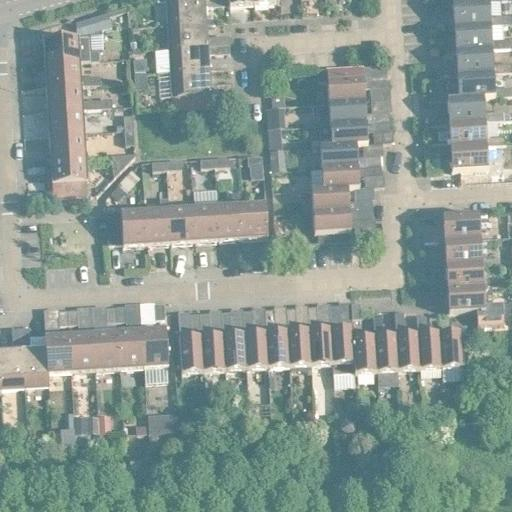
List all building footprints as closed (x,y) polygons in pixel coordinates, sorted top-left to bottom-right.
[(171,0),(173,20),(213,18),(212,4),(235,3),(236,2),(235,0),(171,0)] [(488,0),(459,2),(460,26),(496,24),(496,23),(500,23),(511,22),(511,13),(496,15),(494,0),(488,0)] [(82,21),(85,32),(117,22),(113,11),(82,21)] [(173,20),(174,44),(235,41),(235,32),(213,33),(213,18),(173,20)] [(460,26),(462,50),(498,48),(498,47),(502,47),(511,46),(511,37),(497,39),(496,24),(460,26)] [(49,38),(50,62),(86,60),(90,60),(105,59),(104,50),(95,50),(94,35),(49,38)] [(174,44),(176,68),(215,66),(214,51),(236,50),(235,41),(174,44)] [(462,50),(463,74),(499,72),(499,71),(503,71),(511,70),(511,61),(499,63),(498,48),(462,50)] [(153,57),(139,58),(140,70),(153,70),(153,57)] [(50,62),(52,86),(88,84),(92,84),(106,83),(106,74),(87,75),(86,60),(50,62)] [(334,81),(335,102),(371,100),(370,88),(394,86),(393,77),(378,78),(378,65),(323,69),(324,81),(334,81)] [(215,66),(176,68),(177,93),(216,91),(216,90),(223,90),(238,89),(237,80),(216,81),(215,66)] [(463,74),(465,97),(465,98),(489,96),(489,97),(501,96),(501,95),(505,95),(505,96),(511,95),(511,85),(500,87),(499,72),(463,74)] [(289,82),(276,83),(277,93),(290,92),(289,82)] [(52,86),(53,110),(89,108),(93,107),(93,108),(108,107),(107,98),(89,99),(88,84),(52,86)] [(216,91),(177,93),(178,108),(219,106),(219,105),(218,90),(216,90),(216,91)] [(454,98),(455,123),(491,121),(491,120),(495,120),(510,120),(509,110),(490,111),(489,97),(489,96),(465,98),(465,97),(454,98)] [(118,97),(107,98),(108,107),(118,106),(118,97)] [(335,102),(336,124),(372,122),(371,100),(335,102)] [(290,106),(272,107),(274,127),(291,126),(290,106)] [(53,110),(55,134),(91,132),(89,108),(53,110)] [(381,121),(396,120),(395,111),(380,112),(381,121)] [(130,115),(130,130),(140,129),(139,114),(130,115)] [(336,124),(337,144),(338,145),(362,144),(362,145),(373,144),(373,131),(396,130),(396,120),(381,121),(381,122),(372,122),(336,124)] [(455,123),(457,147),(493,145),(492,144),(496,144),(497,144),(511,144),(511,134),(492,135),(491,121),(455,123)] [(140,129),(130,130),(131,144),(141,144),(140,129)] [(55,134),(56,158),(92,156),(91,132),(55,134)] [(326,145),(328,168),(363,166),(362,145),(362,144),(338,145),(337,144),(326,145)] [(493,145),(457,147),(458,171),(494,169),(493,145)] [(290,149),(275,150),(276,163),(291,162),(290,149)] [(141,152),(118,153),(118,178),(141,154),(141,152)] [(253,155),(254,164),(269,163),(268,154),(253,155)] [(372,165),(387,164),(387,155),(372,156),(372,165)] [(92,156),(56,158),(58,183),(83,181),(84,196),(93,195),(92,181),(94,181),(92,156)] [(235,156),(220,157),(221,166),(236,165),(235,156)] [(221,166),(220,157),(206,158),(207,167),(221,166)] [(187,159),(172,160),(173,169),(188,168),(187,159)] [(173,169),(172,160),(158,161),(159,170),(173,169)] [(328,168),(329,188),(330,189),(354,188),(354,189),(365,188),(364,175),(388,174),(387,164),(372,165),(373,166),(363,166),(328,168)] [(124,184),(116,192),(125,200),(133,191),(124,184)] [(318,189),(320,212),(355,210),(354,189),(354,188),(330,189),(329,188),(318,189)] [(363,200),(364,209),(379,208),(378,199),(363,200)] [(272,201),(247,202),(249,239),(274,237),(272,201)] [(247,202),(223,204),(225,240),(249,239),(247,202)] [(223,204),(199,205),(201,242),(225,240),(223,204)] [(199,205),(175,207),(178,243),(201,242),(199,205)] [(175,207),(151,208),(154,244),(178,243),(175,207)] [(154,244),(151,208),(127,210),(127,212),(113,212),(113,222),(128,221),(129,243),(129,246),(154,244)] [(355,210),(320,212),(321,233),(331,233),(355,231),(356,231),(356,219),(379,217),(379,208),(364,209),(355,210)] [(449,216),(450,240),(486,238),(485,214),(449,216)] [(128,221),(113,222),(115,244),(129,243),(128,221)] [(355,231),(331,233),(331,241),(355,239),(355,231)] [(450,240),(452,264),(488,262),(486,238),(450,240)] [(452,264),(453,288),(489,286),(488,262),(452,264)] [(453,288),(455,312),(483,311),(484,324),(509,322),(508,304),(499,304),(498,286),(489,286),(453,288)] [(357,303),(358,318),(367,317),(366,302),(357,303)] [(160,304),(161,319),(171,318),(170,303),(160,304)] [(339,364),(360,362),(359,338),(360,338),(359,327),(346,328),(344,304),(335,304),(336,319),(337,319),(337,328),(339,364)] [(317,365),(339,364),(337,328),(324,329),(323,305),(313,306),(314,321),(315,320),(315,329),(317,365)] [(123,321),(122,306),(112,307),(113,322),(123,321)] [(131,306),(122,306),(123,321),(132,320),(131,306)] [(296,366),(317,365),(315,329),(303,330),(301,306),(292,307),(293,322),(294,331),(293,331),(296,366)] [(274,368),(296,366),(293,331),(281,332),(280,308),(270,308),(271,323),(272,323),(272,332),(274,368)] [(75,324),(74,309),(65,310),(65,324),(75,324)] [(83,309),(74,309),(75,324),(84,323),(83,309)] [(252,369),(274,368),(272,332),(260,333),(258,309),(249,310),(250,325),(251,333),(250,334),(252,369)] [(231,371),(252,369),(250,334),(238,334),(236,310),(227,311),(228,326),(229,335),(231,371)] [(403,335),(402,335),(405,371),(426,369),(424,334),(411,335),(410,311),(401,312),(402,326),(403,335)] [(206,327),(206,312),(197,313),(198,328),(206,327)] [(209,372),(231,371),(229,335),(216,336),(215,312),(206,312),(206,327),(207,327),(208,336),(207,336),(209,372)] [(381,336),(383,372),(405,371),(402,335),(390,336),(388,312),(379,313),(380,328),(381,336)] [(424,334),(426,369),(447,368),(445,333),(433,333),(432,315),(422,315),(423,330),(424,330),(424,334)] [(36,326),(27,327),(30,386),(55,385),(54,373),(52,346),(51,346),(37,347),(36,326)] [(19,348),(4,349),(6,388),(30,386),(27,327),(17,327),(19,348)] [(172,327),(147,328),(150,368),(174,366),(172,327)] [(147,328),(123,330),(126,369),(150,368),(147,328)] [(123,330),(99,331),(102,370),(126,369),(123,330)] [(99,331),(75,333),(78,371),(102,370),(99,331)] [(468,331),(445,333),(447,368),(469,367),(468,348),(477,347),(476,332),(468,333),(468,331)] [(51,334),(51,346),(52,346),(54,373),(78,371),(75,333),(51,334)] [(187,373),(209,372),(207,336),(185,338),(187,373)] [(360,362),(360,373),(383,372),(381,336),(360,338),(359,338),(360,362)] [(116,414),(105,414),(105,432),(117,432),(116,414)] [(351,415),(347,420),(347,426),(352,430),(358,430),(362,425),(362,419),(357,415),(351,415)] [(104,416),(93,416),(93,432),(104,432),(104,416)] [(153,424),(142,424),(142,433),(153,432),(153,424)] [(23,426),(10,426),(10,436),(23,435),(23,426)]
